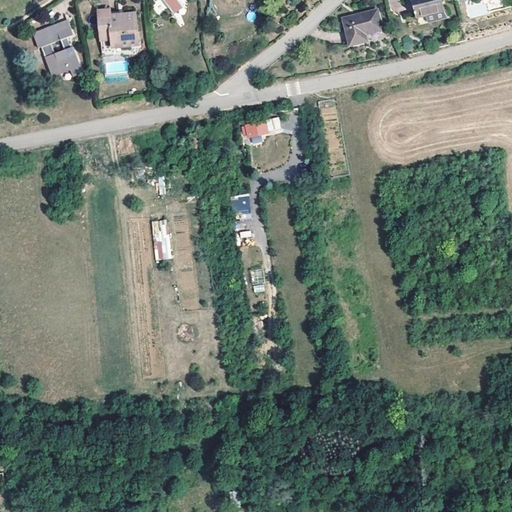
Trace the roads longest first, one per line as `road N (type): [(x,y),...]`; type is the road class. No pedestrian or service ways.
road 1 (residential): [(221,103),(511,36)]
road 2 (residential): [(0,147),(221,103)]
road 3 (residential): [(221,103),(220,94),(333,0)]
